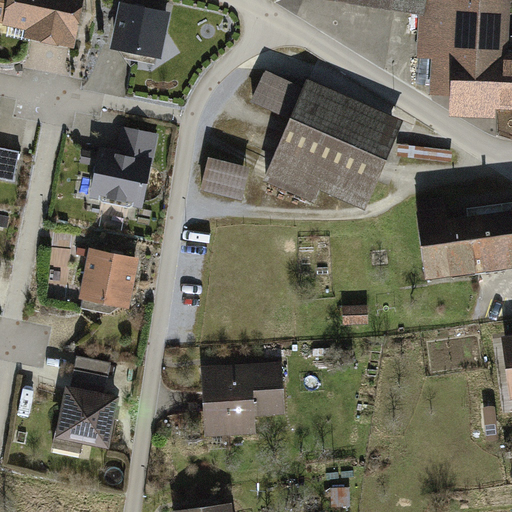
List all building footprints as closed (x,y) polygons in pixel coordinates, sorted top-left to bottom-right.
[(87,0),(10,0),(5,26),(29,31),(27,42),(76,52),(87,0)] [(171,5),(139,0),(122,0),(113,52),(162,60),(171,5)] [(511,0),(300,0),(431,11),(424,89),(457,92),(456,103),(511,107),(511,0)] [(307,89),(266,72),(253,101),(294,119),(307,89)] [(366,211),(403,123),(309,83),(307,89),(294,119),(267,184),(318,205),(323,193),(366,211)] [(144,210),(158,135),(121,128),(118,147),(100,144),(90,200),(144,210)] [(209,160),(200,194),(242,204),(250,169),(209,160)] [(449,209),(418,214),(427,281),(511,269),(511,209),(450,218),(449,209)] [(140,260),(90,250),(80,300),(130,310),(140,260)] [(511,336),(503,338),(511,403),(511,402),(511,336)] [(282,362),(199,367),(204,441),(256,437),(255,421),(286,419),(282,362)] [(120,399),(67,388),(57,439),(110,450),(120,399)]
